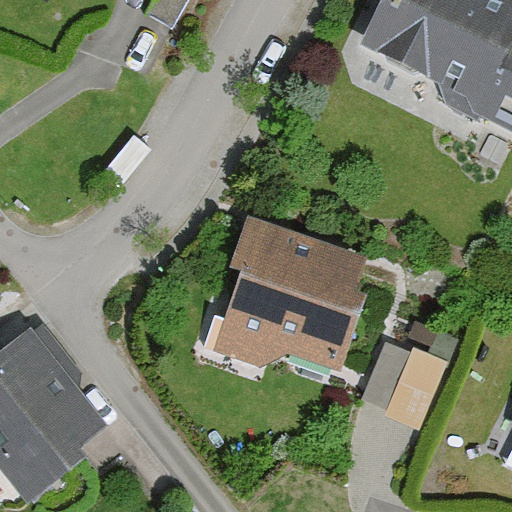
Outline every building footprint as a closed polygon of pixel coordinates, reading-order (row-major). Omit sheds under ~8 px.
[(133,0),(103,0),(129,10),(133,0)] [(511,14),(483,0),(397,0),(367,60),(511,133),(511,14)] [(394,281),(268,238),(222,373),(279,393),(289,365),(357,388),(394,281)] [(366,402),(429,420),(447,353),(384,336),(366,402)] [(50,511),(123,449),(42,354),(0,389),(0,491),(17,511),(50,511)]
